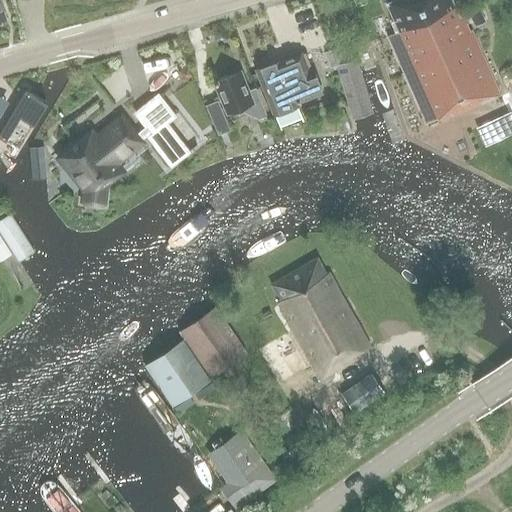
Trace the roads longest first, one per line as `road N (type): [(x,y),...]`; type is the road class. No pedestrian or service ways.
road 1 (secondary): [(320,511),(511,375)]
road 2 (residential): [(34,56),(229,0)]
